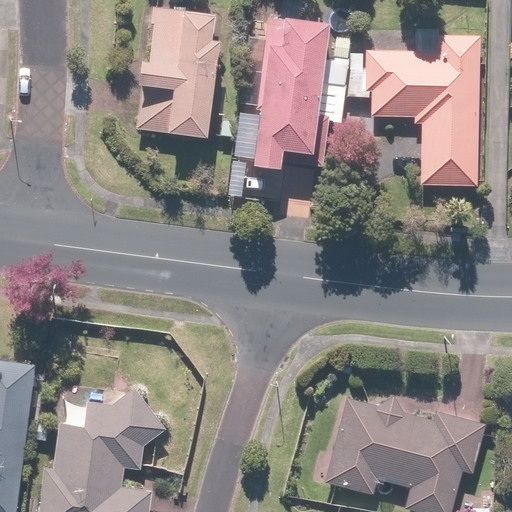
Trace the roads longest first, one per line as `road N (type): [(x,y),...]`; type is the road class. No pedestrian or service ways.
road 1 (residential): [(281,272),(212,511)]
road 2 (secondary): [(35,236),(281,272)]
road 3 (residential): [(35,236),(33,0)]
road 4 (secondary): [(281,272),(511,291)]
